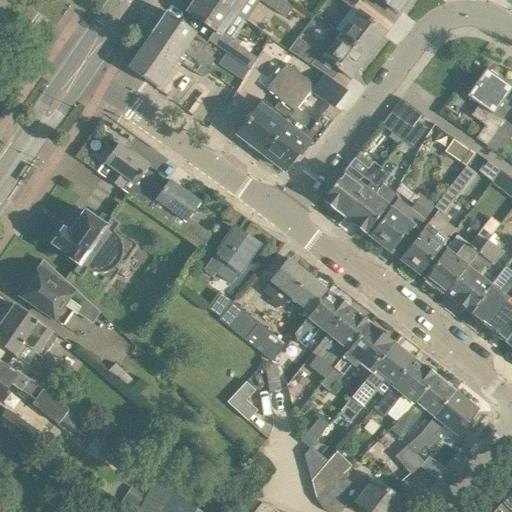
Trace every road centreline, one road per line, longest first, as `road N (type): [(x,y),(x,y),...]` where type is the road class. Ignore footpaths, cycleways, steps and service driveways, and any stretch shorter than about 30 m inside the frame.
road 1 (residential): [(281,213),(438,14),(473,6),(511,26)]
road 2 (residential): [(511,398),(281,213)]
road 3 (residential): [(281,213),(88,72)]
